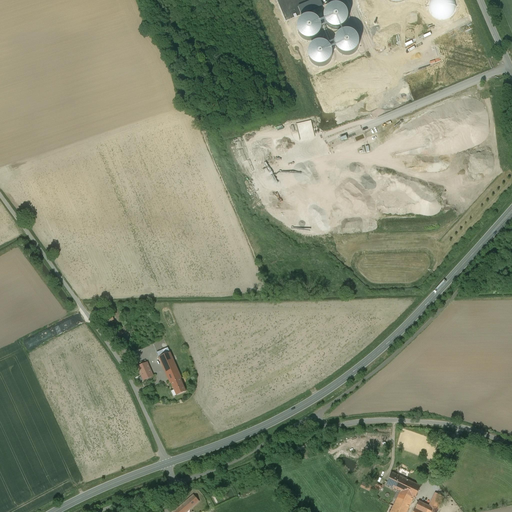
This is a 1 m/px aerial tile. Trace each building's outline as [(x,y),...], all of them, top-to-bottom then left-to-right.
[(336,30),(340,29),(343,27),(346,24),(348,21),(348,17),(347,13),(344,9),(341,7),(337,6),(333,6),(329,8),(326,10),(324,14),(324,17),(324,21),(326,25),(328,28),(332,30),(336,30)] [(367,17),(377,13),(375,7),(365,12),(367,17)] [(310,41),(314,40),(317,38),(320,35),(321,31),(322,27),(321,23),(318,20),(315,18),(311,16),(307,17),(303,18),(300,21),(298,24),(297,28),(298,32),(300,35),(302,38),(306,40),(310,41)] [(347,56),(351,55),(355,53),(358,50),(359,46),(359,42),(358,38),(356,35),(352,33),(349,31),(345,32),(341,33),(338,36),(336,39),(335,43),(336,47),(337,50),(340,53),(343,55),(347,56)] [(320,67),(324,66),(328,64),(330,61),(332,57),(332,53),(331,50),(329,46),(325,44),(322,43),(317,43),(314,44),(311,47),(309,50),(308,54),(308,58),(310,62),(313,65),(316,66),(320,67)] [(114,320),(111,315),(100,320),(103,326),(114,320)] [(120,329),(111,336),(114,341),(124,334),(120,329)] [(35,344),(47,339),(44,334),(42,335),(41,333),(32,337),(35,344)] [(157,353),(159,358),(170,353),(168,348),(157,353)] [(171,384),(181,380),(182,379),(170,353),(159,358),(171,384)] [(144,381),(153,377),(147,363),(146,363),(141,366),(138,367),(144,381)] [(181,380),(171,384),(177,396),(186,392),(181,380)] [(403,493),(409,481),(392,473),(386,485),(400,491),(403,493)] [(403,493),(400,491),(399,492),(400,493),(399,495),(397,499),(391,511),(390,511),(406,511),(413,500),(414,500),(421,487),(409,481),(403,493)] [(372,486),(362,482),(360,487),(370,492),(372,486)] [(429,507),(419,502),(414,511),(436,511),(444,497),(436,493),(429,507)] [(186,511),(198,502),(193,495),(174,511),(186,511)]
